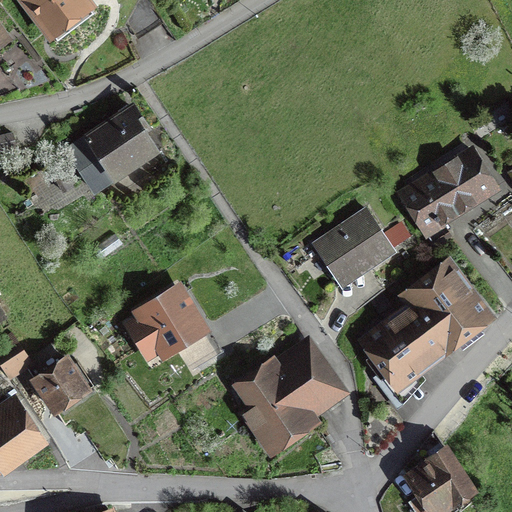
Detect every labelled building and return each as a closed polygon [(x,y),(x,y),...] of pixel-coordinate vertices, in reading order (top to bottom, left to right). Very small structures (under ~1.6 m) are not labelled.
[(82,10),(74,0),(27,0),(52,32),(82,10)] [(143,150),(118,116),(66,154),(91,188),(143,150)] [(13,134),(0,136),(0,149),(15,146),(13,134)] [(494,194),(470,155),(399,200),(424,239),(494,194)] [(69,173),(56,179),(61,190),(74,183),(69,173)] [(383,252),(357,213),(309,246),(335,284),(383,252)] [(396,297),(404,306),(441,353),(482,320),(438,264),(396,297)] [(199,335),(176,294),(139,315),(142,321),(131,327),(151,362),(199,335)] [(388,395),(441,353),(404,306),(351,348),(388,395)] [(13,342),(0,350),(0,372),(4,378),(27,364),(13,342)] [(336,393),(309,350),(274,372),(272,369),(237,391),(271,446),(307,424),(301,415),(336,393)] [(83,394),(64,363),(34,382),(52,413),(83,394)] [(45,447),(17,403),(0,415),(0,471),(14,473),(45,447)] [(445,511),(474,494),(446,458),(397,488),(414,511),(445,511)]
